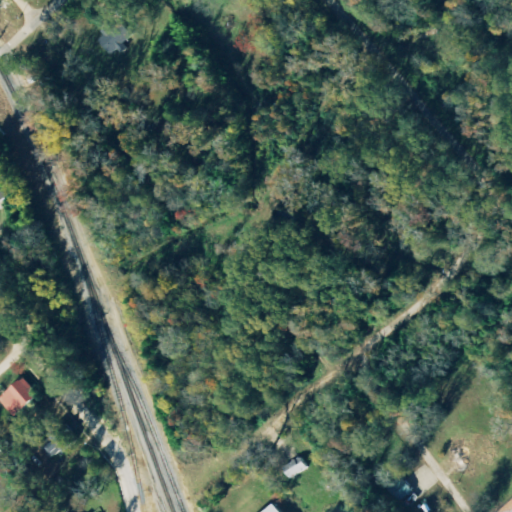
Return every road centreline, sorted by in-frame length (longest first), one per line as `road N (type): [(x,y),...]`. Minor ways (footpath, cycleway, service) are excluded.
road 1 (residential): [(511,211),(267,430)]
road 2 (residential): [(326,0),(511,207)]
road 3 (residential): [(132,511),(103,439),(0,317)]
road 4 (residential): [(466,511),(354,356)]
